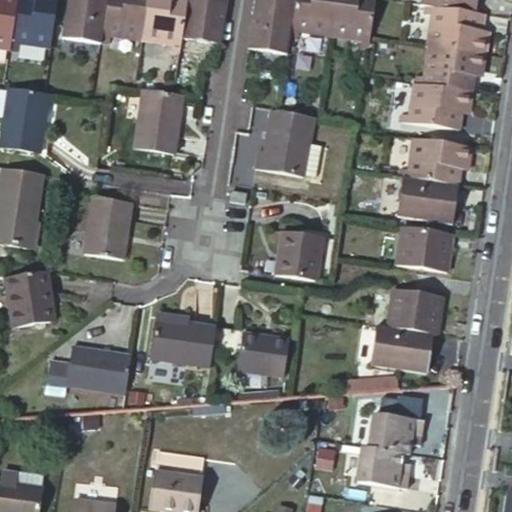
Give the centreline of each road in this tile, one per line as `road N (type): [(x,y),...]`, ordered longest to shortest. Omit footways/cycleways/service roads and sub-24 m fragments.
road 1 (residential): [(241,0),(205,256),(147,293),(118,293)]
road 2 (unclassified): [(511,174),(460,511)]
